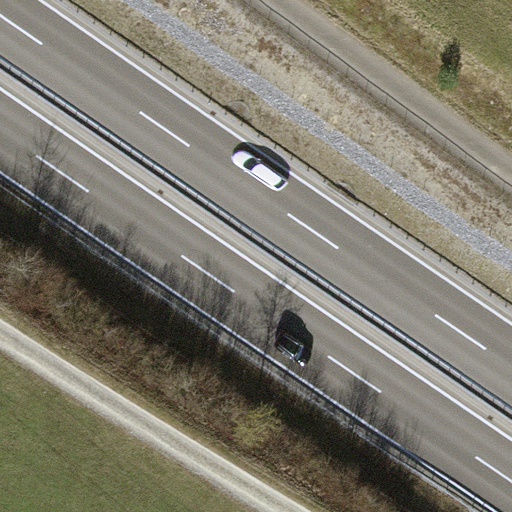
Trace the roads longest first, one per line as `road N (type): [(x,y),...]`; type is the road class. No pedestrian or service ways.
road 1 (trunk): [(511,363),(0,12)]
road 2 (trunk): [(0,127),(511,478)]
road 3 (track): [(304,511),(0,329)]
road 4 (track): [(511,170),(280,0)]
